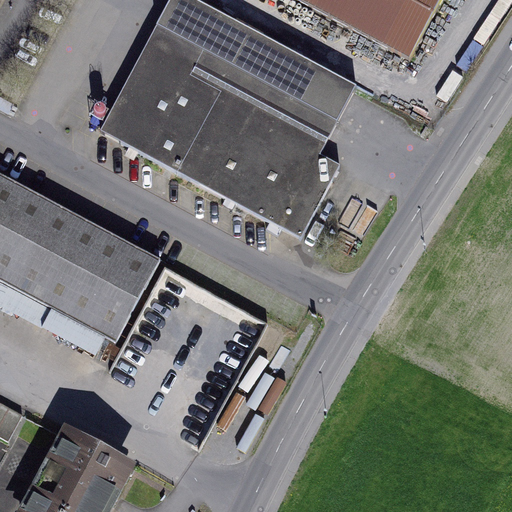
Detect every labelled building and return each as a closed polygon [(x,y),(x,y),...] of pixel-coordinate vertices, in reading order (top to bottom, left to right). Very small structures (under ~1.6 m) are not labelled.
[(223,0),(171,0),(108,127),(313,230),(387,82),(223,0)] [(292,0),(415,68),(452,0),(292,0)] [(160,261),(0,175),(0,279),(116,342),(160,261)] [(38,398),(0,380),(0,424),(21,434),(38,398)] [(73,417),(29,511),(122,511),(150,453),(73,417)]
